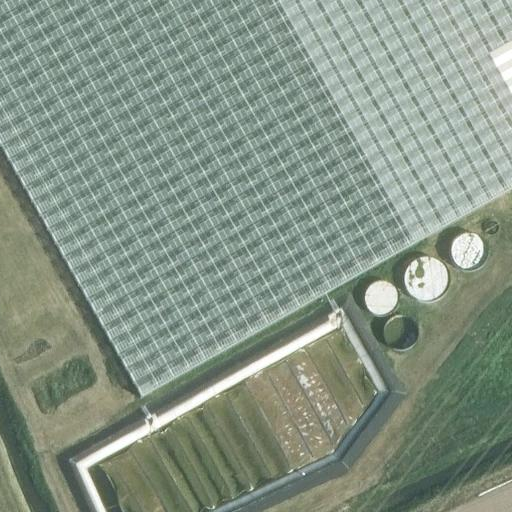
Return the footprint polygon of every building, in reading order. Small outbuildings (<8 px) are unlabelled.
[(511,0),(0,0),(0,150),(141,401),(511,191),(511,0)] [(457,269),(464,272),(473,272),(481,268),(486,261),(487,253),(485,244),(478,237),(470,234),(460,236),(453,242),(450,249),(450,256),(452,263),(457,269)] [(448,282),(448,281),(448,275),(446,272),(442,266),(438,262),(435,261),(427,259),(423,259),(417,261),(410,265),(406,272),(404,276),(404,280),(405,289),(409,295),(413,299),(416,301),(424,303),(432,302),(437,300),(440,298),(443,294),(446,291),(448,286),(448,282)] [(365,296),(365,304),(368,311),(374,315),(381,317),(389,316),(395,311),(399,305),(399,297),(396,290),(390,285),(383,283),(375,284),(368,289),(365,296)] [(417,336),(417,335),(416,328),(413,324),(410,321),(406,319),(401,318),(395,319),(391,321),(388,323),(385,328),(384,335),(385,342),(388,347),(391,349),(395,351),(400,352),(406,351),(410,349),(413,347),(416,342),(417,336)]
